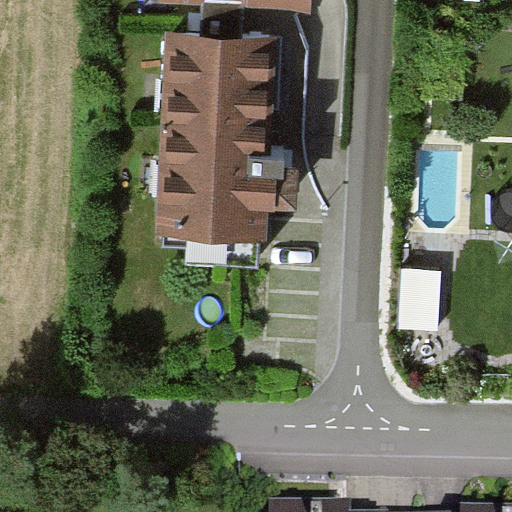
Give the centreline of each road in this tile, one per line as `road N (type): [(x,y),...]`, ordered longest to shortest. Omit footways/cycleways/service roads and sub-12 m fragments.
road 1 (residential): [(381,0),(361,430)]
road 2 (residential): [(0,417),(361,430)]
road 3 (residential): [(361,430),(511,430)]
